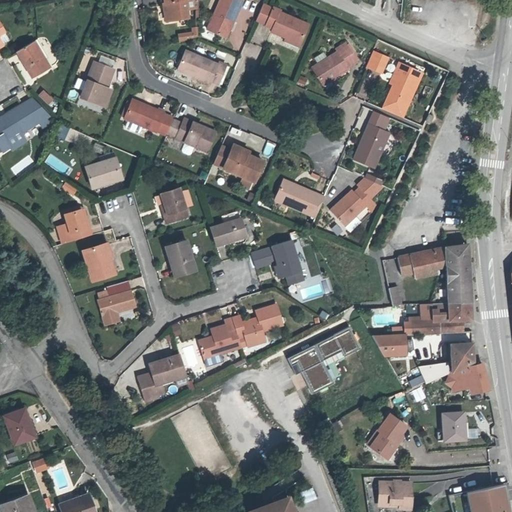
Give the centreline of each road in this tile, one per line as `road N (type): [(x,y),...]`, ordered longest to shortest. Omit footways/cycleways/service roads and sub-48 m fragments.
road 1 (residential): [(329,154),(143,75),(127,0)]
road 2 (residential): [(332,0),(504,70)]
road 3 (primary): [(504,70),(489,252)]
road 4 (residential): [(30,364),(125,511)]
road 5 (primary): [(489,252),(511,418)]
road 6 (residential): [(0,210),(29,232),(68,303),(72,328)]
road 7 (residential): [(72,328),(88,361),(105,372),(163,317)]
